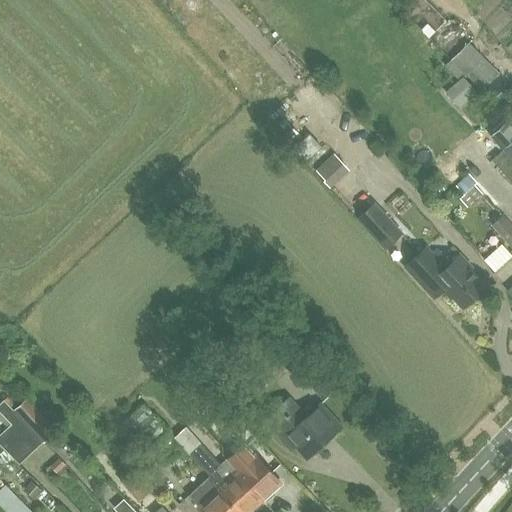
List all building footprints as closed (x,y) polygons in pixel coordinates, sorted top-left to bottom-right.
[(423,28),(421,29),(428,36),(429,37),(435,31),(427,24),(423,28)] [(469,42),(452,59),(481,89),(498,73),(469,42)] [(461,74),(441,90),(455,107),(475,92),(461,74)] [(495,81),(484,92),(500,109),(511,98),(495,81)] [(288,148),(302,161),(317,145),(303,132),(288,148)] [(503,150),(511,159),(511,141),(503,150)] [(309,168),(326,187),(345,170),(329,151),(309,168)] [(358,218),(385,247),(401,232),(374,203),(358,218)] [(511,248),(511,227),(502,216),(492,225),(511,248)] [(511,255),(502,244),(484,259),(495,272),(493,274),(507,290),(511,296),(511,255)] [(471,267),(460,254),(441,271),(422,251),(406,266),(434,296),(444,286),(463,306),(472,297),(477,299),(484,293),(482,288),(485,286),(469,268),(471,267)] [(304,356),(288,371),(305,388),(320,374),(304,356)] [(225,434),(238,423),(214,398),(202,409),(225,434)] [(305,459),(341,426),(320,403),(306,416),(289,398),(263,421),(280,440),(284,436),(305,459)] [(0,412),(12,424),(0,435),(0,444),(19,463),(43,442),(2,400),(0,401),(0,412)] [(16,413),(44,442),(57,430),(29,401),(16,413)] [(183,449),(160,422),(141,439),(164,465),(183,449)] [(248,511),(262,500),(237,472),(226,460),(219,467),(199,445),(188,454),(209,477),(210,476),(241,511),(248,511)] [(253,457),(242,446),(226,460),(237,472),(262,500),(280,483),(255,456),(253,457)] [(152,489),(134,468),(119,481),(138,502),(152,489)] [(209,477),(188,496),(200,508),(199,508),(202,511),(241,511),(210,476),(209,477)] [(31,511),(15,495),(3,507),(7,511),(31,511)]
